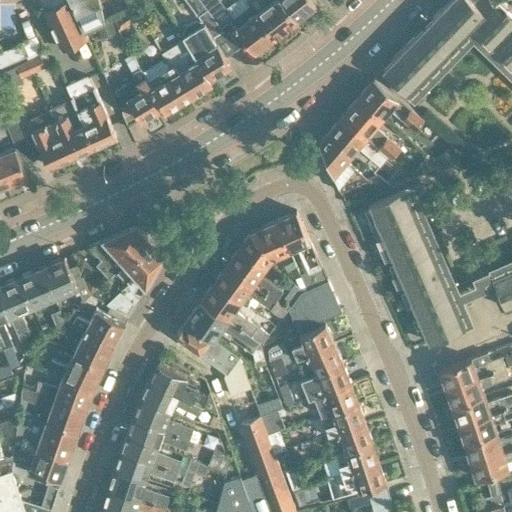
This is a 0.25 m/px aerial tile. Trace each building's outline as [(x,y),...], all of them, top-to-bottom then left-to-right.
[(52,0),(42,5),(61,47),(64,48),(88,37),(84,29),(70,0),(52,0)] [(70,0),(84,29),(105,20),(100,0),(70,0)] [(183,34),(185,37),(196,55),(210,77),(231,64),(226,56),(238,49),(220,28),(222,26),(201,0),(188,0),(204,20),(202,19),(201,19),(200,19),(198,19),(197,19),(196,19),(195,19),(193,19),(191,20),(190,21),(188,23),(187,23),(186,25),(186,26),(185,27),(184,29),(184,30),(183,31),(183,34)] [(222,0),(201,0),(222,26),(231,19),(254,50),(274,35),(250,4),(235,16),(227,5),(222,0)] [(248,0),(251,4),(250,4),(274,35),(276,34),(278,36),(287,29),(285,27),(296,18),(282,0),(248,0)] [(282,0),(296,18),(316,3),(314,0),(282,0)] [(448,0),(432,17),(436,21),(419,39),(415,35),(392,58),(396,62),(387,71),(411,96),(473,33),(511,70),(511,13),(506,8),(502,12),(493,3),(495,1),(493,0),(448,0)] [(134,6),(112,17),(119,29),(140,17),(134,6)] [(112,19),(97,24),(101,37),(116,31),(112,19)] [(167,56),(189,94),(212,80),(210,77),(196,55),(185,37),(161,51),(165,57),(167,56)] [(0,66),(29,53),(24,41),(0,50),(0,66)] [(28,60),(33,71),(45,66),(40,54),(28,60)] [(128,98),(141,119),(163,106),(143,71),(133,54),(125,58),(135,76),(115,88),(123,101),(128,98)] [(143,71),(163,106),(165,109),(189,94),(167,56),(165,57),(143,71)] [(20,77),(31,72),(33,71),(28,60),(15,66),(20,77)] [(72,96),(77,109),(94,144),(96,143),(97,145),(108,140),(107,138),(116,134),(117,134),(90,75),(88,75),(76,80),(67,85),(72,96)] [(359,94),(358,95),(382,116),(384,114),(388,109),(415,130),(424,118),(417,112),(375,76),(359,94)] [(357,97),(342,114),(393,157),(401,148),(374,125),(381,117),(382,116),(358,95),(357,97)] [(94,144),(77,109),(72,96),(49,106),(55,119),(71,155),(80,151),(81,152),(92,147),(92,145),(94,144)] [(71,155),(55,119),(49,106),(46,108),(47,110),(31,117),(28,119),(31,125),(33,129),(49,165),(59,160),(59,162),(71,157),(70,155),(71,155)] [(328,130),(327,131),(352,152),(358,144),(381,163),(387,157),(391,160),(393,157),(342,114),(336,121),(328,130)] [(23,163),(31,159),(36,157),(31,145),(19,117),(6,123),(10,133),(15,146),(23,163)] [(6,123),(0,125),(0,137),(10,133),(6,123)] [(353,153),(327,131),(319,141),(341,190),(357,183),(363,196),(389,184),(375,174),(367,178),(346,162),(353,153)] [(454,143),(433,161),(438,164),(451,158),(459,154),(464,151),(454,143)] [(23,163),(15,146),(0,152),(0,173),(4,184),(6,184),(9,186),(15,183),(16,180),(27,175),(23,163)] [(427,155),(412,172),(416,175),(424,171),(438,164),(433,161),(427,155)] [(410,185),(409,186),(369,203),(369,205),(381,231),(393,259),(428,339),(429,341),(470,323),(460,301),(457,293),(410,185)] [(297,209),(275,219),(288,249),(298,245),(304,259),(309,270),(305,272),(300,274),(306,288),(328,278),(297,209)] [(288,249),(275,219),(250,230),(240,244),(267,264),(272,257),(288,249)] [(124,263),(150,239),(137,224),(89,245),(102,259),(97,264),(109,277),(124,263)] [(106,302),(129,315),(163,254),(150,239),(124,263),(135,273),(128,279),(126,282),(127,283),(106,302)] [(238,247),(226,263),(277,300),(280,297),(285,290),(261,272),(264,267),(267,264),(240,244),(238,247)] [(64,255),(41,265),(54,296),(86,283),(84,279),(77,263),(69,266),(64,255)] [(293,259),(280,265),(295,276),(300,274),(293,259)] [(511,260),(490,270),(492,274),(494,279),(506,307),(511,304),(511,260)] [(226,263),(215,279),(242,299),(247,292),(282,317),(289,308),(277,300),(226,263)] [(32,306),(54,296),(41,265),(19,274),(32,306)] [(475,285),(457,293),(460,301),(478,293),(490,289),(487,282),(494,279),(492,274),(490,270),(476,276),(479,283),(475,285)] [(19,274),(0,282),(0,289),(11,315),(20,338),(27,353),(32,348),(26,335),(32,333),(22,310),(32,306),(19,274)] [(87,278),(84,279),(86,283),(90,293),(96,287),(100,283),(99,282),(95,278),(89,277),(87,278)] [(293,302),(289,308),(291,313),(335,293),(328,278),(306,288),(302,290),(293,302)] [(213,281),(202,297),(259,338),(265,343),(271,334),(235,308),(240,301),(242,299),(215,279),(213,281)] [(0,340),(3,349),(9,362),(11,367),(20,364),(19,361),(12,345),(14,344),(3,318),(11,315),(0,289),(0,340)] [(335,293),(291,313),(298,330),(324,318),(342,310),(335,293)] [(259,338),(202,297),(186,319),(213,338),(220,329),(252,350),(255,362),(265,359),(261,345),(259,338)] [(114,344),(125,322),(96,308),(89,321),(76,314),(79,309),(77,308),(66,318),(73,322),(85,328),(114,344)] [(60,309),(51,312),(57,326),(64,319),(60,309)] [(73,322),(66,318),(57,328),(67,333),(73,322)] [(213,338),(186,319),(173,336),(174,337),(175,338),(176,336),(226,372),(224,374),(225,376),(231,393),(251,386),(239,355),(213,338)] [(293,346),(298,357),(334,342),(326,322),(300,333),(304,342),(293,346)] [(114,344),(85,328),(74,351),(104,365),(114,344)] [(334,342),(298,357),(303,369),(313,364),(317,372),(343,361),(334,342)] [(104,365),(74,351),(73,354),(67,365),(52,358),(43,367),(62,376),(93,387),(104,365)] [(440,368),(447,387),(505,366),(501,355),(490,359),(487,351),(440,368)] [(162,353),(149,380),(202,405),(207,395),(184,383),(191,370),(164,355),(165,353),(164,352),(163,352),(162,353)] [(269,359),(273,368),(284,363),(281,354),(269,359)] [(343,361),(317,372),(302,378),(309,396),(314,394),(350,380),(343,361)] [(0,377),(14,373),(11,367),(9,362),(0,365),(0,377)] [(288,371),(284,363),(273,368),(276,375),(288,371)] [(483,387),(510,377),(505,366),(447,387),(453,405),(486,394),(483,387)] [(93,387),(62,376),(58,386),(37,379),(36,390),(86,408),(93,387)] [(149,380),(141,396),(173,409),(175,405),(197,416),(202,405),(149,380)] [(322,414),(359,401),(350,380),(314,394),(322,414)] [(288,383),(280,387),(284,397),(287,405),(295,402),(288,383)] [(46,418),(78,429),(86,408),(36,390),(23,386),(21,397),(34,401),(50,407),(46,418)] [(207,395),(202,405),(218,413),(210,389),(207,395)] [(14,403),(15,392),(1,397),(4,407),(14,403)] [(511,392),(488,401),(486,394),(453,405),(460,423),(511,404),(511,392)] [(140,399),(133,418),(188,440),(193,428),(169,418),(172,413),(173,410),(173,409),(141,396),(141,397),(140,399)] [(268,400),(256,404),(260,414),(272,410),(268,400)] [(366,420),(359,401),(322,414),(329,433),(366,420)] [(511,404),(460,423),(466,442),(498,430),(495,423),(511,416),(511,404)] [(272,410),(260,414),(262,420),(280,413),(278,408),(272,410)] [(260,414),(240,421),(260,472),(241,479),(254,511),(295,511),(297,511),(279,466),(275,453),(267,433),(262,420),(260,414)] [(11,429),(12,417),(0,421),(0,429),(1,433),(11,429)] [(78,429),(46,418),(37,444),(69,455),(78,429)] [(133,418),(127,435),(158,446),(161,439),(184,449),(188,440),(133,418)] [(373,441),(366,420),(329,433),(333,443),(336,453),(373,441)] [(28,427),(17,423),(17,427),(16,437),(23,440),(28,427)] [(280,429),(267,433),(275,453),(288,448),(280,429)] [(498,430),(466,442),(473,460),(511,447),(511,434),(501,438),(498,430)] [(127,435),(121,451),(182,473),(184,474),(190,458),(182,455),(181,459),(156,451),(158,446),(127,435)] [(313,439),(301,444),(303,451),(315,446),(313,439)] [(336,453),(342,472),(379,461),(373,441),(336,453)] [(69,455),(37,444),(30,465),(13,459),(12,467),(12,470),(58,486),(60,479),(61,479),(69,455)] [(511,447),(473,460),(479,476),(511,468),(509,460),(511,458),(511,447)] [(208,464),(209,464),(225,471),(231,457),(214,450),(208,464)] [(121,451),(116,466),(147,477),(149,472),(173,481),(175,475),(181,476),(182,473),(121,451)] [(14,453),(4,456),(0,457),(0,471),(12,467),(13,459),(14,453)] [(209,464),(208,464),(190,458),(184,474),(181,483),(189,485),(195,470),(205,474),(209,464)] [(386,482),(379,461),(342,472),(327,477),(333,497),(386,482)] [(298,465),(286,469),(294,489),(303,486),(305,484),(298,465)] [(114,470),(108,488),(164,506),(168,496),(143,488),(146,480),(147,477),(116,466),(115,467),(114,470)] [(26,511),(22,498),(20,493),(12,470),(12,467),(0,471),(0,511),(26,511)] [(505,511),(503,502),(496,475),(489,478),(493,494),(482,497),(486,511),(505,511)] [(254,511),(241,479),(240,480),(239,477),(223,481),(215,511),(216,511),(215,511),(254,511)] [(48,482),(44,493),(55,497),(56,492),(57,492),(59,486),(58,486),(48,482)] [(375,511),(383,511),(394,509),(387,485),(368,491),(370,500),(372,500),(375,511)] [(300,505),(309,502),(303,486),(294,489),(300,505)] [(511,500),(503,502),(505,511),(511,511),(511,486),(507,488),(511,500)] [(108,488),(103,504),(130,511),(134,511),(136,508),(147,511),(162,511),(164,506),(108,488)] [(368,491),(347,497),(350,506),(370,500),(368,491)] [(44,493),(41,504),(51,507),(52,506),(55,497),(44,493)] [(41,504),(22,498),(26,511),(50,511),(52,507),(51,507),(41,504)]
